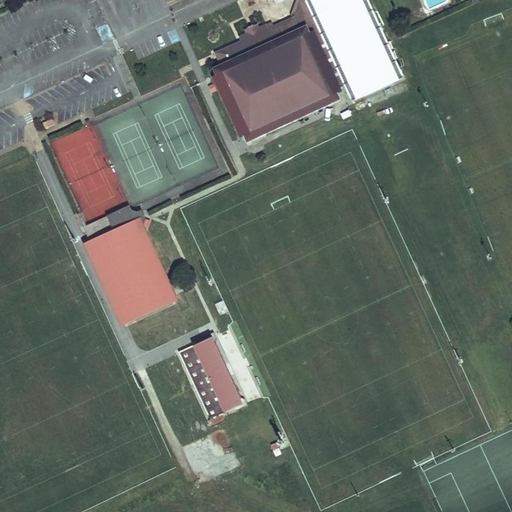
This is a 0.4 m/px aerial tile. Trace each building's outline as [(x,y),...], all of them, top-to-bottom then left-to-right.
[(405,77),(369,0),(296,0),(295,4),(290,18),(269,28),(267,23),(259,27),(246,33),(239,36),(241,41),(215,52),(223,71),(212,77),(213,78),(241,138),(244,137),(248,146),(267,137),(263,128),(343,91),(341,87),(345,85),(352,101),(405,77)] [(246,33),(259,27),(258,23),(252,26),(244,30),(246,33)] [(52,119),(42,122),(44,128),(54,125),(52,119)] [(107,216),(114,230),(136,220),(141,232),(147,219),(143,210),(138,212),(132,210),(130,205),(107,216)] [(141,232),(136,220),(114,230),(90,241),(128,323),(173,302),(141,232)] [(214,336),(179,352),(209,420),(245,405),(214,336)]
